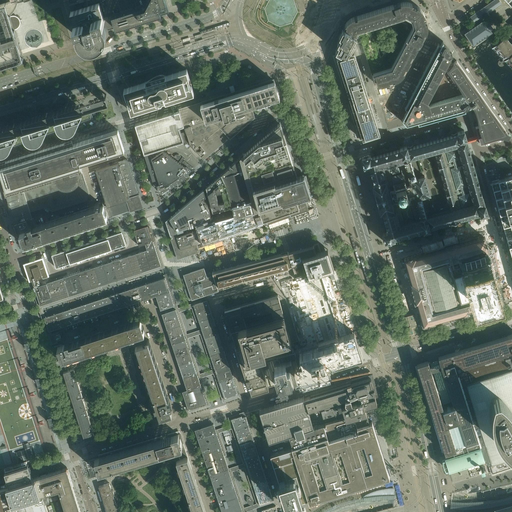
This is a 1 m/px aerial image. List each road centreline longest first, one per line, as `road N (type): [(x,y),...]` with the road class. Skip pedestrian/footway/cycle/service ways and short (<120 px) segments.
road 1 (residential): [(292,104),(161,210),(12,259)]
road 2 (residential): [(246,402),(215,308),(283,288),(307,385)]
road 3 (secondary): [(0,109),(202,49),(227,70)]
road 4 (unclassified): [(200,95),(0,159)]
road 5 (residential): [(70,332),(144,308),(181,422)]
road 6 (tertiary): [(401,356),(346,176)]
road 7 (tertiary): [(440,511),(401,356)]
road 8 (secondary): [(228,0),(203,19),(93,53)]
road 9 (residential): [(511,292),(476,151)]
road 10 (residential): [(511,126),(443,20)]
